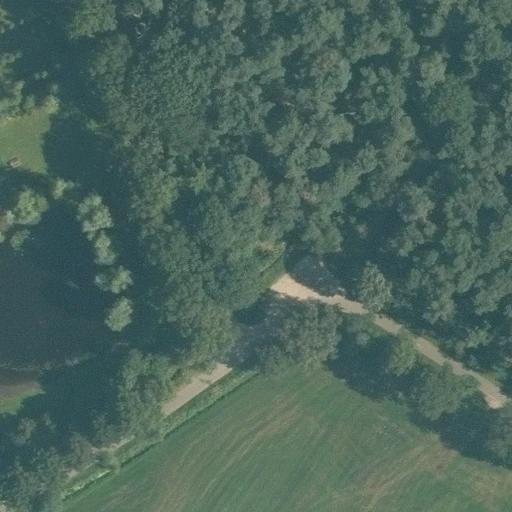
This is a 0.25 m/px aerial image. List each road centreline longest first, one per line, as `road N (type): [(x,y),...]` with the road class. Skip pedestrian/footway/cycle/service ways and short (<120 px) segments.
road 1 (unclassified): [(0,508),(327,292),(511,405)]
road 2 (track): [(245,347),(219,301),(118,27)]
road 3 (unknown): [(327,292),(322,265),(511,51)]
